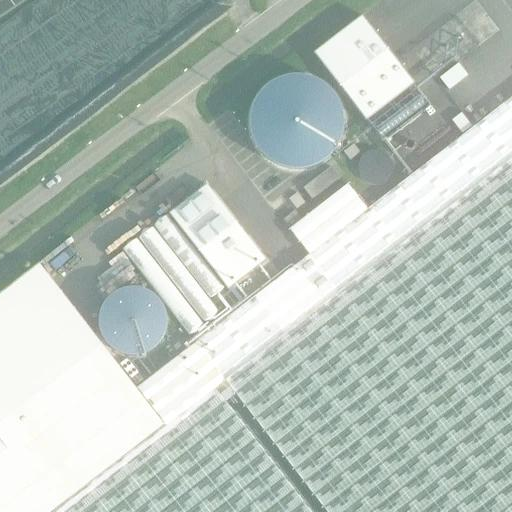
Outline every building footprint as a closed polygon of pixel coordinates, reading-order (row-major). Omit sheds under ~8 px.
[(362,15),(314,53),(366,121),(415,84),(362,15)] [(459,64),(440,79),(448,90),(468,75),(459,64)] [(195,344),(235,395),(325,511),(511,511),(511,98),(368,211),(309,256),(254,298),(195,344)] [(462,113),(451,122),(462,135),(472,127),(462,113)] [(329,169),(303,190),(311,201),(338,180),(329,169)] [(290,230),(309,256),(368,211),(348,185),(290,230)] [(264,262),(207,187),(170,215),(227,290),(264,262)] [(0,511),(50,511),(164,424),(137,390),(40,265),(0,295),(0,511)] [(310,511),(225,403),(235,395),(195,344),(137,390),(164,424),(50,511),(310,511)]
